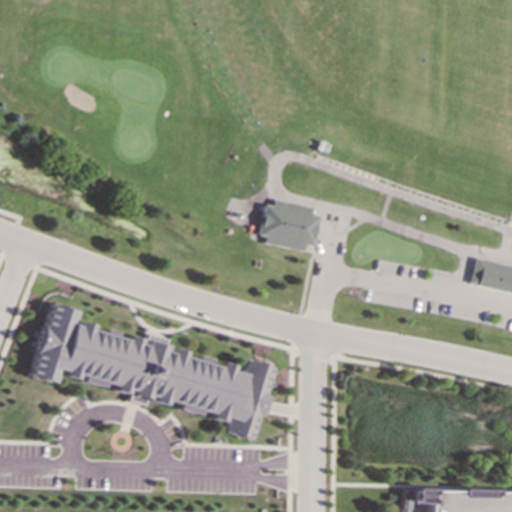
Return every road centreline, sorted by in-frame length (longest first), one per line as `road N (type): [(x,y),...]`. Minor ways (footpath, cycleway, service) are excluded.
road 1 (residential): [(511,370),(212,308),(27,245)]
road 2 (residential): [(314,332),(310,511)]
